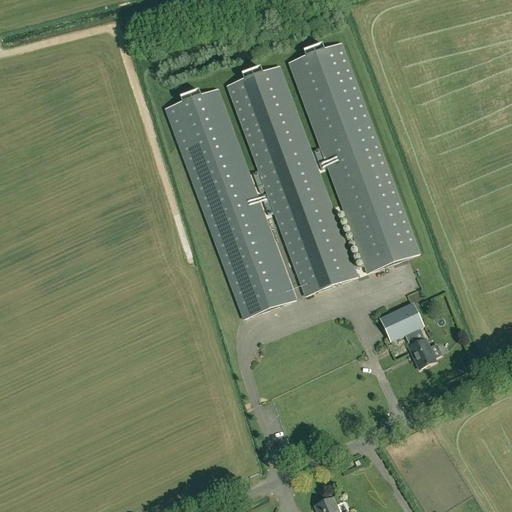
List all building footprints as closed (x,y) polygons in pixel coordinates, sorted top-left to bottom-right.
[(304,45),(322,41),(321,35),(302,40),(304,45)] [(343,48),(290,67),(368,278),(421,259),(343,48)] [(242,69),(261,64),(259,58),(241,63),(242,69)] [(280,71),(227,91),(257,170),(266,195),(306,301),(358,282),(280,71)] [(296,302),(218,92),(201,98),(183,105),(166,111),(244,321),(296,302)] [(379,319),(390,342),(423,327),(412,303),(379,319)] [(437,346),(430,349),(426,341),(422,332),(408,339),(412,348),(409,349),(420,371),(436,364),(435,360),(442,356),(437,346)] [(339,511),(334,499),(316,508),(317,511),(339,511)] [(343,511),(345,511),(351,509),(348,502),(341,506),(343,511)]
